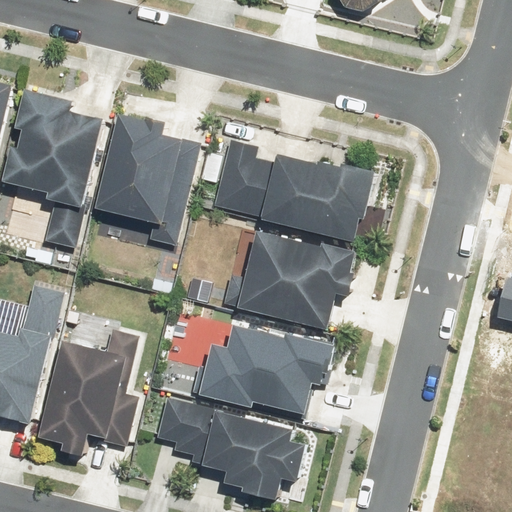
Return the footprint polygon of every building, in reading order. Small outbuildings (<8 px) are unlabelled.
[(346,0),(352,10),(372,14),(388,4),(388,0),(346,0)] [(0,175),(22,89),(1,84),(2,81),(0,80),(0,175)] [(50,242),(81,250),(112,122),(77,114),(80,104),(32,93),(23,130),(31,132),(26,151),(18,149),(10,184),(56,196),(55,202),(60,204),(50,242)] [(155,242),(183,248),(206,145),(172,137),(174,125),(153,120),(152,123),(126,117),(103,212),(159,225),(155,242)] [(269,222),(362,245),(367,221),(372,222),(384,174),(349,166),(348,169),(325,164),(325,166),(285,157),(283,165),(261,160),(264,149),(235,142),(219,208),(269,220),(269,222)] [(245,311),(336,332),(344,297),(357,300),(363,277),(359,276),(365,254),(330,246),(329,249),(264,234),(253,280),(236,276),(229,305),(245,309),(245,311)] [(511,277),(506,276),(496,317),(511,320),(511,277)] [(0,427),(2,428),(4,419),(38,427),(71,295),(39,287),(26,339),(0,332),(0,427)] [(96,437),(115,442),(134,364),(138,366),(145,338),(117,331),(112,354),(69,344),(46,440),(72,446),(70,453),(91,458),(96,437)] [(250,495),(285,503),(290,481),(305,485),(315,447),(299,443),(302,433),(223,414),(223,412),(172,399),(162,440),(181,444),(179,452),(199,457),(197,465),(235,474),(232,485),(251,490),(250,495)]
